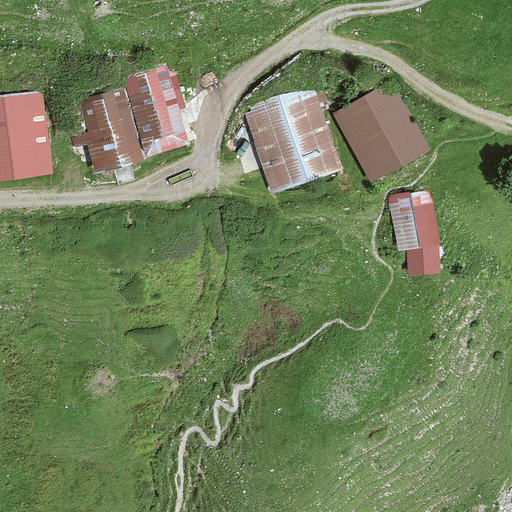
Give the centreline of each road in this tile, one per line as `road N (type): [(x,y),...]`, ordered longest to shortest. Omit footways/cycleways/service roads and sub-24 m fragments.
road 1 (track): [(302,34),(384,56),(503,124)]
road 2 (track): [(199,179),(171,191),(0,201)]
road 3 (track): [(302,34),(229,94),(199,179)]
road 4 (track): [(416,0),(349,10),(302,34)]
